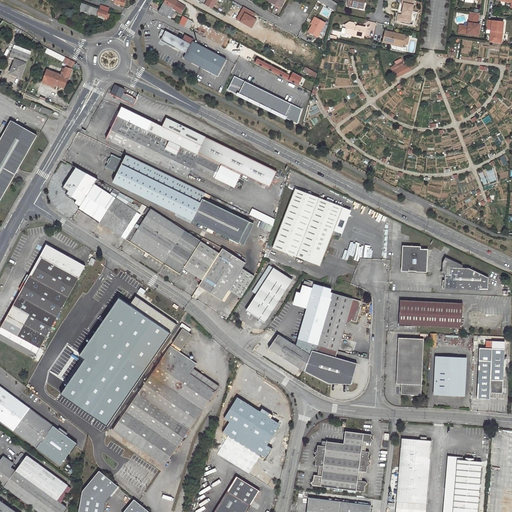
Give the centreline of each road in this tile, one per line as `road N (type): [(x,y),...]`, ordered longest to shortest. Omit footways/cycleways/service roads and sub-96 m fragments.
road 1 (secondary): [(181,101),(511,268)]
road 2 (unclassified): [(26,199),(186,303),(246,359),(307,397)]
road 3 (unknown): [(234,58),(141,8),(162,50),(211,82),(223,77)]
road 4 (unknown): [(215,332),(221,386),(145,502),(156,511)]
road 5 (unclassified): [(374,413),(511,422)]
road 6 (unclassified): [(374,413),(379,288)]
